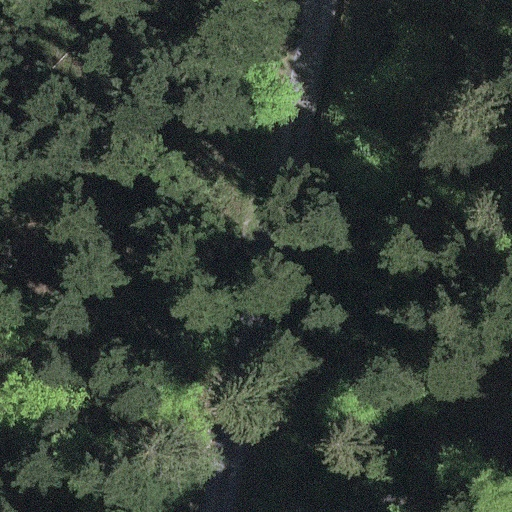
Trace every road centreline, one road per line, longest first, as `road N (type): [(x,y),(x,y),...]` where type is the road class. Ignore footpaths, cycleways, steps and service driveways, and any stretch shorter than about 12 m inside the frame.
road 1 (track): [(330,0),(224,511)]
road 2 (track): [(404,511),(511,429)]
